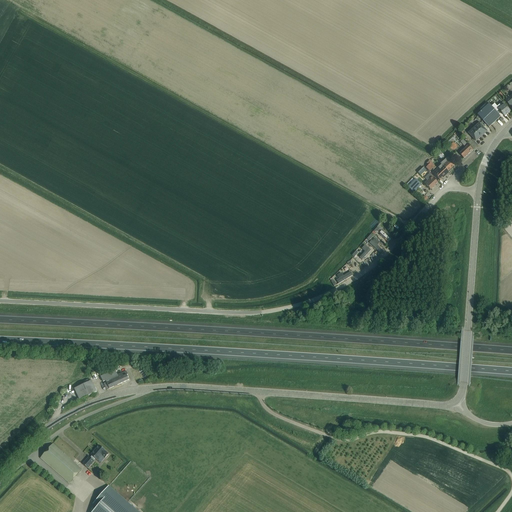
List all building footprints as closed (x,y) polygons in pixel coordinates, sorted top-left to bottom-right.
[(511,112),(503,102),(497,107),(495,104),(492,107),(496,111),(498,109),(505,116),(511,112)] [(489,127),(501,117),(496,111),(492,107),(490,105),(482,111),(478,115),(479,116),(488,127),(489,127)] [(476,141),(487,131),(480,123),(473,129),(469,133),(476,141)] [(473,150),(469,145),(460,154),(464,158),(473,150)] [(440,181),(441,179),(448,173),(447,171),(454,166),(450,162),(447,158),(440,164),(441,165),(432,173),(436,177),(440,181)] [(429,171),(435,166),(431,162),(426,167),(429,171)] [(430,190),(438,183),(432,177),(424,183),(430,190)] [(416,179),(408,187),(413,193),(421,185),(416,179)] [(385,229),(384,231),(393,240),(395,238),(385,229)] [(381,234),(380,236),(384,240),(385,238),(389,241),(390,239),(381,232),(380,233),(381,234)] [(371,241),(369,243),(377,251),(380,248),(377,246),(379,243),(375,239),(372,242),(371,241)] [(365,252),(359,258),(362,260),(370,250),(364,245),(361,249),(365,252)] [(339,279),(336,281),(338,284),(352,276),(350,272),(343,276),(341,273),(337,276),(339,279)] [(115,370),(100,376),(103,382),(105,381),(106,383),(103,384),(106,390),(129,380),(126,375),(127,375),(126,371),(117,375),(115,370)] [(96,392),(91,381),(74,389),(79,400),(96,392)] [(69,483),(81,469),(52,444),(40,458),(69,483)] [(105,458),(108,454),(105,451),(99,445),(90,455),(92,456),(90,457),(89,456),(82,464),(87,468),(94,461),(93,460),(94,458),(97,461),(102,455),(105,458)] [(137,511),(108,486),(93,503),(97,507),(92,511),(137,511)]
